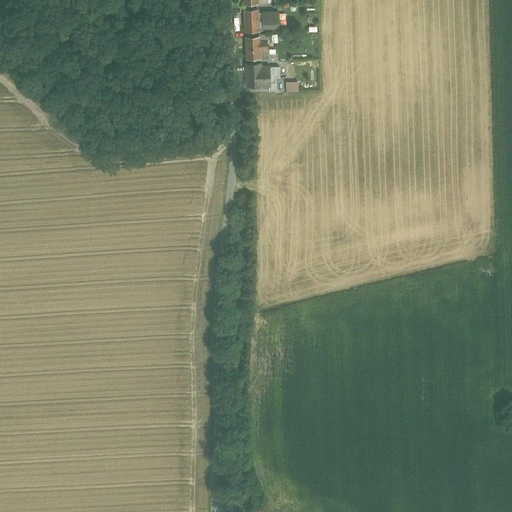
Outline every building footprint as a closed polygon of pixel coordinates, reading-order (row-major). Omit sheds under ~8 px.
[(268,9),(258,9),(244,9),(245,32),(259,31),(258,27),(262,27),(267,27),(267,26),(267,21),(269,21),(268,9)] [(259,41),(259,36),(245,37),(246,59),(260,59),(268,58),(268,49),(268,48),(267,41),(266,41),(259,41)] [(319,60),(311,60),(312,68),(315,70),(319,70),(319,60)] [(261,67),(260,63),(246,64),(247,86),(270,86),(269,67),(261,67)] [(286,92),(286,82),(273,82),(273,92),(286,92)]
